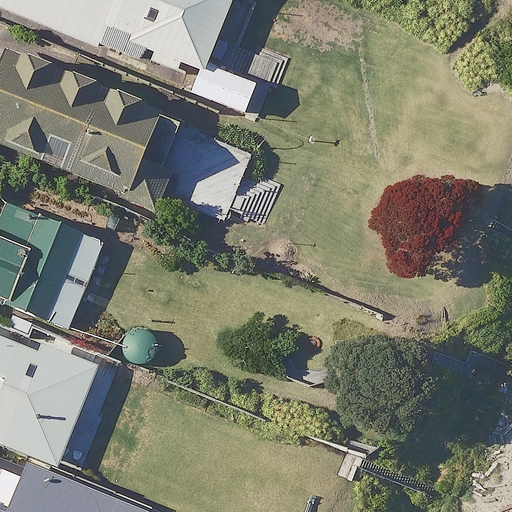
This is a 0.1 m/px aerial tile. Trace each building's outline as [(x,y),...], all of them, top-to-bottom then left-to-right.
[(0,0),(0,12),(96,51),(187,88),(183,98),(239,121),(253,86),(203,66),(230,0),(0,0)] [(246,161),(0,55),(0,146),(153,213),(162,192),(221,218),(246,161)] [(100,246),(5,207),(0,219),(0,305),(64,332),(100,246)] [(94,368),(0,330),(0,448),(53,470),(94,368)] [(129,511),(24,468),(19,480),(0,472),(0,511),(129,511)]
